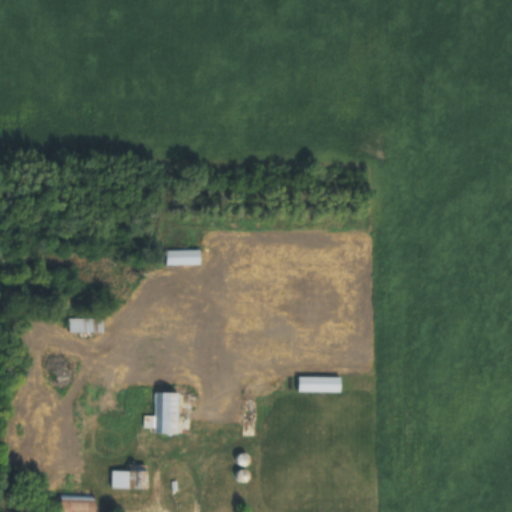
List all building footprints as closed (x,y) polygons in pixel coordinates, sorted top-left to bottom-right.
[(166,265),(202,265),(202,249),(166,249),(166,265)] [(104,331),(104,317),(70,317),(70,331),(104,331)] [(342,376),(300,376),(300,391),(342,391),(342,376)] [(156,415),(145,414),(144,427),(155,427),(155,432),(179,433),(181,391),(157,390),(156,415)] [(148,470),(113,470),(113,486),(148,486),(148,470)] [(59,511),(94,511),(95,494),(59,494),(59,511)]
